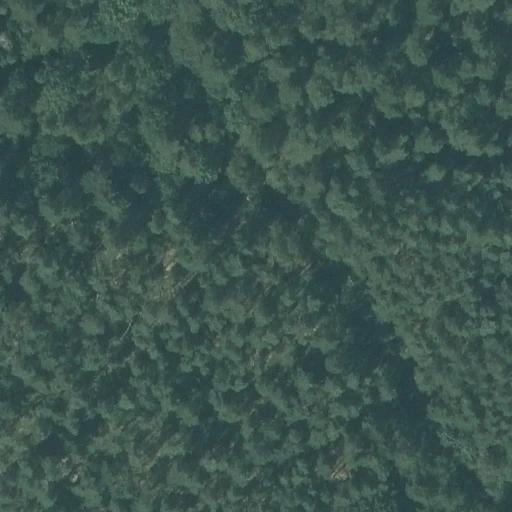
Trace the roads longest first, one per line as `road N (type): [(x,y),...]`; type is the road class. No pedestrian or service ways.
road 1 (track): [(150,13),(481,511)]
road 2 (track): [(429,0),(265,42),(183,12),(150,13)]
